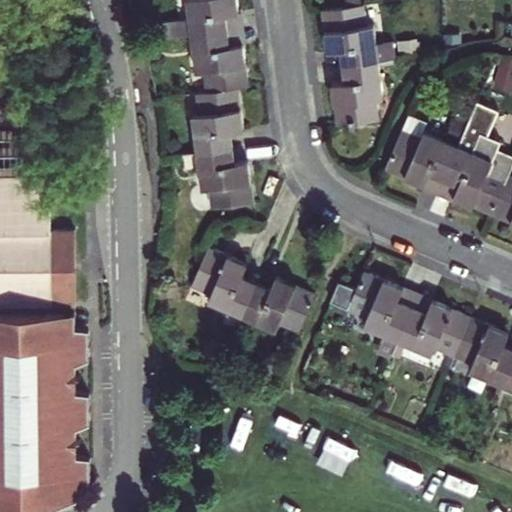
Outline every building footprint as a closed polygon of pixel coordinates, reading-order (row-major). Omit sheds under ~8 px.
[(186,0),(189,16),(163,20),(165,36),(191,32),(228,27),(226,12),(238,10),(237,0),(186,0)] [(393,39),(376,42),(373,24),(367,25),(363,0),(320,6),(326,49),(340,48),(341,61),(378,56),(395,53),(393,39)] [(228,27),(191,32),(196,68),(204,68),(206,89),(238,84),(248,83),(242,41),(230,43),(228,27)] [(344,79),(331,81),(337,122),(379,115),(376,95),(383,94),(378,56),(341,61),(344,79)] [(243,127),(238,84),(206,89),(197,90),(200,112),(191,113),(196,148),(233,143),(230,129),(243,127)] [(475,100),(457,143),(443,176),(459,182),(454,194),(490,210),(507,171),(511,158),(511,152),(496,145),(499,138),(486,133),(497,109),(475,100)] [(429,169),(443,176),(457,143),(422,128),(425,121),(407,113),(384,164),(423,181),(429,169)] [(235,160),(233,143),(196,148),(182,151),(183,168),(198,166),(201,185),(209,185),(212,204),(253,199),(248,158),(235,160)] [(0,225),(50,225),(49,163),(0,164),(0,225)] [(429,169),(423,181),(438,187),(443,176),(429,169)] [(511,173),(507,171),(490,210),(511,219),(511,173)] [(443,176),(438,187),(454,194),(459,182),(443,176)] [(0,299),(75,298),(73,224),(50,225),(0,225),(0,299)] [(243,312),(257,279),(241,272),(246,260),(208,244),(191,282),(211,290),(208,297),(243,312)] [(402,284),(363,268),(355,286),(347,304),(346,306),(366,314),(363,321),(397,335),(411,302),(397,295),(402,284)] [(300,328),(316,289),(276,273),(271,284),(257,279),(243,312),(276,326),(279,319),(300,328)] [(347,304),(355,286),(339,279),(331,298),(347,304)] [(416,290),(402,284),(397,295),(411,302),(416,290)] [(416,290),(411,302),(426,308),(431,297),(416,290)] [(426,308),(411,302),(397,335),(432,350),(434,344),(452,351),(468,313),(431,297),(426,308)] [(76,319),(75,298),(0,299),(0,498),(6,500),(48,500),(79,492),(80,485),(94,480),(93,452),(78,449),(77,421),(92,418),(91,389),(77,384),(76,357),(90,353),(89,323),(76,319)] [(470,367),(503,381),(511,360),(511,345),(502,342),(507,330),(468,313),(452,351),(472,360),(470,367)] [(511,360),(503,381),(511,384),(511,360)]
